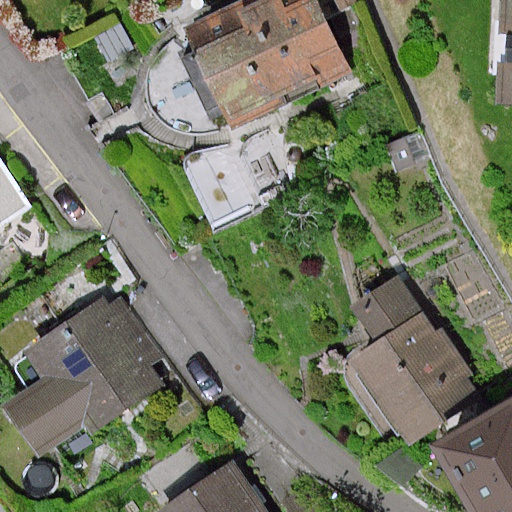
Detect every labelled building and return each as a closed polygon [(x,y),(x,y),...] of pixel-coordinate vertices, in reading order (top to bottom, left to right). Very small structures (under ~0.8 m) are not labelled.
[(316,0),(306,0),(201,47),(235,124),(349,73),(316,0)] [(171,116),(214,101),(198,53),(155,68),(171,116)] [(0,134),(0,237),(48,205),(0,134)] [(218,216),(250,204),(230,155),(198,168),(218,216)] [(388,269),(347,298),(371,332),(412,303),(388,269)] [(108,296),(28,349),(46,376),(11,399),(46,452),(161,377),(108,296)] [(421,308),(350,352),(408,443),(478,399),(421,308)] [(511,511),(511,399),(437,444),(477,511),(511,511)] [(268,511),(236,465),(167,511),(268,511)]
